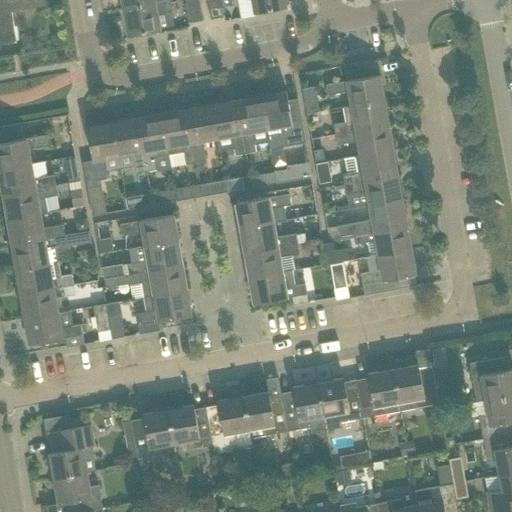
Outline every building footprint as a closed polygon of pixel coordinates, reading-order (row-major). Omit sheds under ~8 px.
[(0,0),(0,44),(16,41),(11,13),(46,6),(45,0),(0,0)] [(159,29),(156,14),(172,10),(169,0),(165,0),(154,2),(123,7),(128,35),(159,29)] [(203,20),(199,1),(198,0),(185,0),(190,23),(203,20)] [(223,17),(220,0),(207,0),(211,19),(223,17)] [(252,0),(254,12),(285,6),(285,5),(287,5),(288,3),(287,0),(252,0)] [(326,84),(328,95),(349,91),(352,106),(383,100),(379,75),(326,84)] [(315,85),(302,87),(307,114),(320,111),(315,85)] [(292,124),(286,91),(260,96),(266,129),(282,126),(285,146),(295,144),(305,143),(301,122),(292,124)] [(266,129),(260,96),(235,100),(245,153),(257,151),(253,131),(266,129)] [(245,153),(235,100),(211,105),(217,137),(232,134),(235,155),(245,153)] [(383,100),(352,106),(343,107),(345,121),(333,124),(335,135),(388,125),(383,100)] [(217,137),(211,105),(186,109),(196,162),(207,160),(203,140),(217,137)] [(196,162),(186,109),(161,114),(168,154),(183,152),(185,164),(196,162)] [(168,154),(161,114),(136,118),(146,171),(157,169),(154,157),(168,154)] [(146,171),(136,118),(112,123),(118,156),(132,153),(136,173),(146,171)] [(48,146),(46,135),(23,139),(20,123),(10,125),(13,141),(0,142),(0,169),(30,164),(27,149),(48,146)] [(118,156),(112,123),(86,127),(96,180),(106,179),(102,158),(118,156)] [(392,150),(388,125),(335,135),(337,144),(357,140),(360,156),(392,150)] [(313,151),(316,164),(325,162),(322,150),(313,151)] [(347,172),(342,173),(344,184),(397,175),(393,150),(360,156),(345,158),(347,172)] [(78,174),(75,158),(65,159),(68,175),(78,174)] [(274,171),(274,172),(276,183),(311,177),(309,162),(287,166),(287,169),(274,171)] [(316,164),(319,183),(331,181),(328,162),(325,162),(316,164)] [(33,178),(30,164),(0,169),(0,181),(2,194),(55,185),(53,174),(33,178)] [(274,172),(250,177),(251,187),(276,183),(274,172)] [(397,175),(344,184),(346,194),(347,194),(350,209),(369,205),(402,199),(397,175)] [(242,177),(224,180),(227,192),(244,189),(242,177)] [(227,192),(224,180),(200,184),(202,196),(227,192)] [(202,196),(200,184),(175,189),(177,201),(202,196)] [(48,212),(45,198),(57,196),(55,185),(2,194),(7,219),(39,213),(48,212)] [(106,213),(101,186),(87,189),(92,216),(106,213)] [(84,206),(81,189),(70,191),(73,208),(84,206)] [(177,201),(175,189),(159,192),(160,203),(177,201)] [(286,220),(283,206),(291,205),(288,193),(235,203),(240,229),(272,223),(286,220)] [(145,206),(143,195),(125,198),(127,210),(145,206)] [(406,224),(402,199),(369,205),(371,219),(351,223),(339,225),(341,236),(353,234),(406,224)] [(42,228),(39,213),(7,219),(11,244),(64,235),(62,224),(42,228)] [(173,214),(153,218),(119,224),(121,234),(141,230),(144,246),(177,240),(173,214)] [(298,244),(296,233),(275,237),(272,223),(240,229),(244,253),(298,244)] [(411,249),(406,224),(353,234),(355,244),(367,242),(369,256),(411,249)] [(318,231),(309,233),(311,242),(320,240),(318,231)] [(58,261),(55,246),(66,245),(64,235),(11,244),(16,269),(58,261)] [(182,265),(177,240),(144,246),(146,259),(126,263),(128,274),(182,265)] [(323,244),(326,264),(335,262),(332,242),(323,244)] [(299,254),(298,244),(244,253),(249,278),(282,272),(280,257),(299,254)] [(415,275),(411,249),(369,256),(366,257),(369,271),(360,273),(360,275),(364,295),(399,289),(398,287),(397,278),(415,275)] [(71,275),(60,277),(58,261),(16,269),(20,294),(73,284),(71,275)] [(346,286),(342,263),(330,265),(334,289),(346,286)] [(186,290),(182,265),(128,274),(130,285),(142,282),(144,297),(186,290)] [(307,294),(305,283),(294,285),(292,270),(282,272),(249,278),(254,304),(307,294)] [(116,286),(114,276),(103,278),(105,288),(116,286)] [(75,295),(73,284),(20,294),(25,318),(57,313),(54,299),(75,295)] [(186,290),(144,297),(146,312),(136,314),(139,334),(159,330),(158,321),(191,315),(186,290)] [(122,327),(118,302),(106,304),(110,329),(122,327)] [(110,329),(106,304),(93,306),(98,331),(110,329)] [(84,344),(80,323),(59,326),(57,313),(25,318),(29,344),(65,338),(67,347),(84,344)] [(469,363),(473,384),(476,401),(484,400),(511,394),(511,368),(506,370),(503,358),(507,357),(507,356),(469,363)] [(438,404),(435,386),(431,366),(430,367),(431,370),(419,372),(418,364),(392,369),(398,403),(400,411),(414,408),(438,404)] [(398,403),(392,369),(367,373),(369,382),(356,384),(362,418),(385,414),(400,411),(398,403)] [(362,418),(356,384),(345,386),(343,378),(317,382),(323,416),(326,429),(342,426),(341,422),(362,418)] [(323,416),(317,382),(292,387),(293,395),(281,397),(288,432),(310,428),(311,432),(326,429),(323,416)] [(288,432),(281,397),(269,399),(268,391),(242,396),(250,438),(288,432)] [(511,394),(484,400),(487,414),(479,416),(483,439),(511,433),(511,394)] [(252,447),(250,438),(242,396),(217,400),(219,408),(206,411),(213,445),(214,454),(252,447)] [(213,445),(206,411),(195,413),(193,405),(168,409),(174,444),(188,442),(189,449),(213,445)] [(174,444),(168,409),(142,414),(143,422),(132,424),(132,420),(130,420),(137,459),(160,455),(159,447),(174,444)] [(95,470),(91,446),(88,427),(91,426),(90,425),(50,432),(52,444),(56,443),(57,451),(49,453),(53,478),(87,472),(95,470)] [(511,433),(483,439),(487,462),(495,460),(497,475),(511,472),(511,433)] [(368,451),(354,454),(356,465),(371,463),(368,451)] [(90,487),(87,472),(53,478),(58,503),(66,502),(68,511),(79,511),(103,508),(99,485),(90,487)] [(511,511),(511,472),(497,475),(485,477),(488,492),(492,491),(495,511),(511,511)] [(458,511),(457,507),(456,498),(453,484),(453,482),(415,489),(417,504),(418,511),(458,511)] [(465,482),(453,484),(456,498),(462,497),(460,489),(466,488),(465,482)] [(418,511),(417,504),(402,507),(401,498),(378,502),(379,511),(418,511)] [(379,511),(378,502),(356,506),(355,502),(340,505),(341,511),(379,511)]
